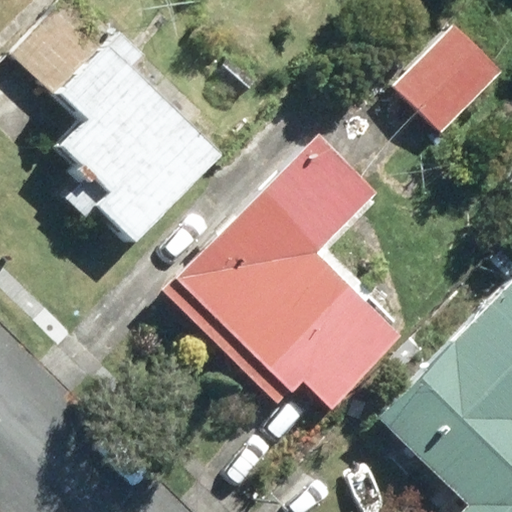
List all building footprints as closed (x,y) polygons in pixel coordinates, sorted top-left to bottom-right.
[(214,159),(124,73),(134,63),(68,0),(11,59),(80,125),(55,150),(72,167),(66,173),(83,189),(85,191),(91,185),(102,195),(90,207),(98,215),(130,246),(214,159)] [(448,29),(390,91),(442,140),(500,78),(448,29)] [(227,62),(212,78),(239,104),(254,88),(227,62)] [(299,146),(161,292),(279,403),(289,393),(293,398),(320,422),(332,409),(389,348),(378,338),(385,331),(310,261),(362,205),(299,146)] [(511,511),(511,285),(375,427),(461,510),(458,511),(511,511)]
